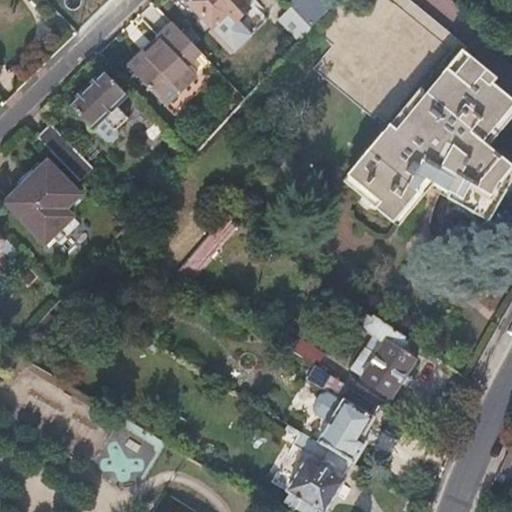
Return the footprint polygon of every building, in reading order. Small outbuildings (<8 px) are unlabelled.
[(191,0),(188,4),(212,28),(223,19),(232,29),(249,11),(241,2),(243,0),(191,0)] [(292,0),(294,12),(310,29),(329,8),(328,0),(292,0)] [(370,0),(359,14),(343,0),(336,0),(329,8),(310,29),(334,46),(312,70),(370,120),(375,117),(388,128),(342,183),(392,226),(429,184),(450,196),(448,201),(490,225),(507,194),(498,189),(511,172),(511,170),(482,144),(490,133),(495,134),(511,115),(511,103),(495,90),(500,83),(465,54),(460,60),(387,0),(370,0)] [(472,48),(412,0),(387,0),(460,60),(465,54),(472,48)] [(167,106),(213,65),(159,7),(143,21),(158,37),(129,64),(167,106)] [(294,12),(293,11),(284,21),(302,38),(310,29),(294,12)] [(73,105),(89,121),(94,115),(103,122),(106,119),(118,132),(129,118),(119,108),(127,99),(104,74),(73,105)] [(94,115),(89,121),(96,129),(103,122),(94,115)] [(51,125),(37,138),(79,181),(93,167),(51,125)] [(45,231),(52,224),(55,221),(69,235),(79,225),(66,212),(80,196),(49,164),(8,205),(38,237),(45,231)] [(194,274),(237,221),(226,213),(186,265),(194,274)] [(66,238),(52,224),(45,231),(59,244),(66,238)] [(0,252),(9,261),(15,256),(0,241),(0,252)] [(40,289),(47,283),(26,261),(19,269),(40,289)] [(399,350),(406,339),(373,317),(365,330),(373,337),(376,334),(388,342),(380,356),(367,347),(353,370),(367,378),(364,382),(393,400),(417,362),(399,350)] [(373,337),(367,347),(380,356),(388,342),(376,334),(373,337)] [(317,368),(319,368),(328,355),(302,338),(293,352),(313,365),(317,368)] [(331,425),(320,444),(330,450),(355,465),(368,444),(362,441),(375,419),(374,418),(380,407),(380,406),(319,368),(317,368),(309,381),(329,394),(322,397),(315,409),(317,416),(331,425)] [(324,460),(330,450),(320,444),(288,426),(282,438),(314,456),(310,459),(307,459),(288,490),(291,493),(286,503),(301,511),(317,511),(319,508),(325,511),(326,511),(343,481),(333,476),(335,471),(334,466),(332,464),(328,461),(324,460)]
